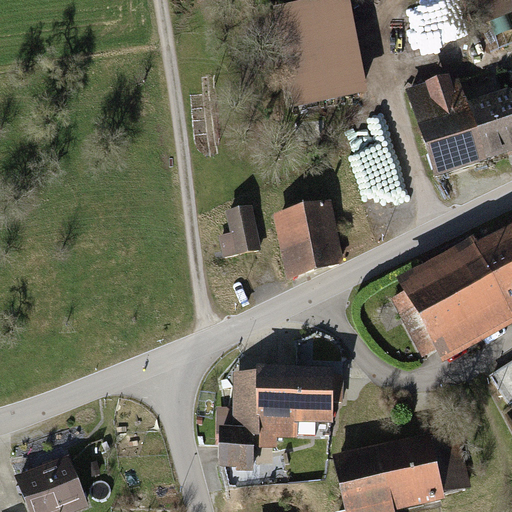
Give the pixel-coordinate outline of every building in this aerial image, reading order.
[(327,0),(275,10),(294,111),(370,97),(351,0),(327,0)] [(511,0),(463,0),(474,30),(511,16),(511,0)] [(435,182),(511,156),(511,92),(511,91),(468,105),(458,74),(405,91),(435,182)] [(333,208),(276,217),(286,278),(344,268),(342,261),(333,208)] [(223,262),(263,254),(253,209),(227,215),(232,236),(218,239),(223,262)] [(474,238),(397,282),(405,295),(393,302),(425,360),(438,353),(444,364),(511,325),(511,228),(479,247),(474,238)] [(336,369),(258,365),(257,374),(235,372),(233,409),(218,408),(217,428),(221,429),(219,468),(253,469),(254,447),(278,448),(278,437),(317,439),(317,424),(334,425),(335,407),(342,407),(343,378),(336,377),(336,369)] [(432,435),(334,456),(345,511),(397,511),(398,511),(446,501),(444,495),(470,490),(459,434),(433,440),(432,435)] [(17,476),(29,511),(84,511),(93,509),(74,456),(17,476)]
